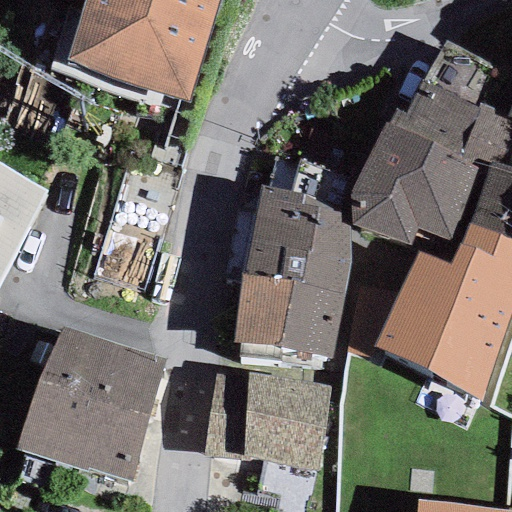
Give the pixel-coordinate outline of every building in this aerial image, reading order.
[(225,0),(96,0),(70,93),(189,126),(225,0)] [(511,123),(511,89),(445,62),(421,109),(388,160),(431,183),(477,195),(475,202),(486,206),(491,195),(503,198),(511,175),(511,148),(503,144),(506,137),(511,123)] [(511,123),(506,137),(503,144),(511,148),(511,123)] [(388,160),(384,157),(347,225),(351,257),(447,281),(475,202),(477,195),(431,183),(388,160)] [(511,175),(503,198),(491,195),(486,206),(468,258),(511,276),(511,175)] [(0,293),(46,204),(0,183),(0,293)] [(290,216),(259,211),(240,306),(340,318),(350,283),(348,242),(306,237),(309,226),(288,222),(290,216)] [(511,359),(511,276),(468,258),(452,293),(421,281),(368,390),(424,424),(486,442),(511,359)] [(392,310),(357,303),(346,362),(370,365),(392,310)] [(340,318),(240,306),(228,401),(328,413),(340,318)] [(131,511),(168,396),(58,364),(19,483),(86,505),(87,502),(118,511),(131,511)] [(228,401),(212,398),(202,478),(318,493),(328,413),(228,401)]
